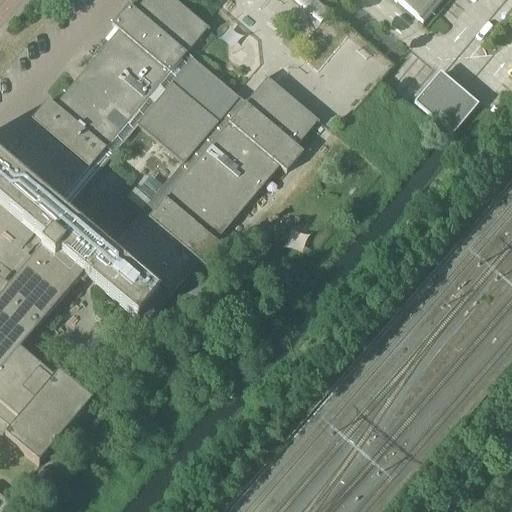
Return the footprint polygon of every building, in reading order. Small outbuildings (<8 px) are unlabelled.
[(4,440),(38,468),(91,404),(53,381),(18,351),(83,275),(136,322),(140,317),(147,323),(197,264),(204,270),(221,250),(214,244),(277,169),(284,175),(301,155),(294,149),(315,124),(317,126),(318,125),(265,79),(264,80),(266,82),(245,107),(185,56),(206,31),(208,33),(209,32),(171,0),(146,0),(135,13),(128,7),(111,27),(118,33),(98,58),(96,56),(95,57),(97,58),(76,83),(75,81),(74,82),(76,84),(55,108),(48,102),(31,123),(37,128),(6,165),(0,160),(0,205),(45,243),(0,296),(0,423),(11,433),(4,440)] [(391,0),(422,25),(442,0),(391,0)] [(329,14),(314,1),(304,13),(319,26),(329,14)] [(475,111),(436,78),(414,105),(452,138),(459,129),(475,111)] [(318,236),(310,229),(305,236),(312,242),(318,236)]
